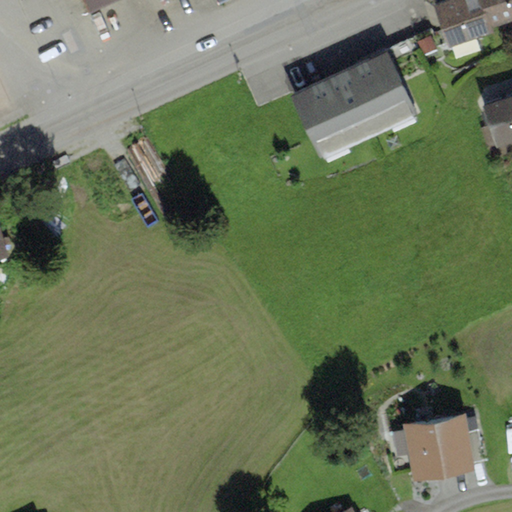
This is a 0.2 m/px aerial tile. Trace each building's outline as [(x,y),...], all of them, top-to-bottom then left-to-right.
[(500,28),(490,0),(459,0),(436,8),(449,46),(500,28)] [(511,0),(490,0),(498,22),(511,17),(511,0)] [(396,46),(291,92),(318,153),(423,107),(396,46)] [(511,88),(482,97),(495,144),(511,139),(511,88)] [(471,411),(413,421),(423,480),(481,470),(471,411)] [(397,421),(399,449),(410,449),(409,420),(397,421)]
